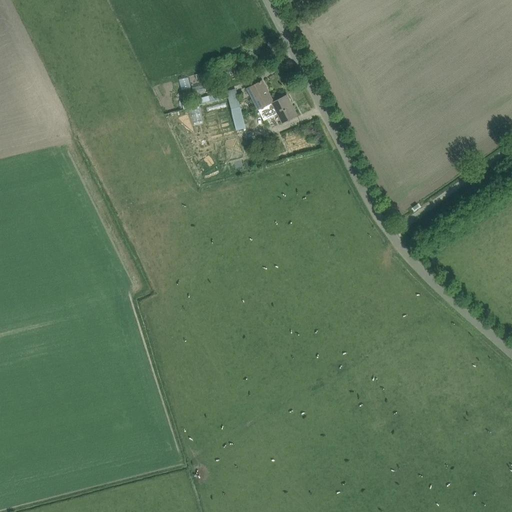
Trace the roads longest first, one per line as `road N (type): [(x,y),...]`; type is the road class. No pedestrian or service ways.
road 1 (unclassified): [(392,236),(270,0)]
road 2 (unclassified): [(511,350),(392,236)]
road 3 (unclassified): [(392,236),(511,148)]
